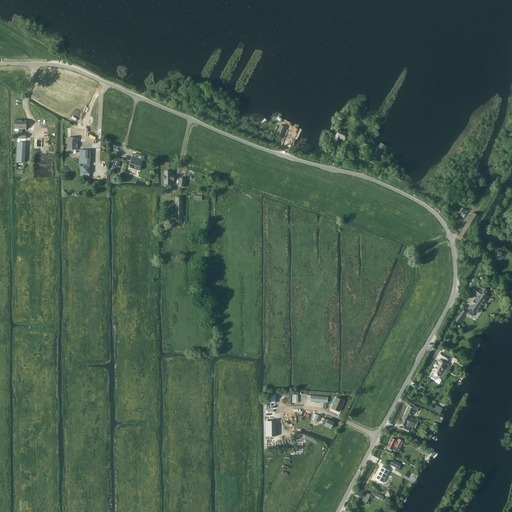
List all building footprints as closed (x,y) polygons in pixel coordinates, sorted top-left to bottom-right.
[(26,129),(27,121),(14,120),(14,129),(19,129),(19,134),(18,138),(26,139),(26,134),(22,134),(22,129),(26,129)] [(280,126),(276,137),(281,139),(285,128),(280,126)] [(68,138),(67,150),(77,150),(78,138),(83,139),(83,138),(84,138),(84,130),(81,130),(81,129),(76,129),(72,129),(72,138),(68,138)] [(337,146),(340,139),(344,141),(348,134),(339,129),(335,136),(336,137),(332,144),(337,146)] [(52,139),(37,139),(37,147),(52,147),(52,139)] [(18,142),(17,162),(24,163),(25,143),(18,142)] [(386,147),(381,143),(372,156),(378,160),(386,147)] [(80,150),(79,164),(81,164),(90,164),(91,151),(80,150)] [(138,171),(143,157),(134,154),(129,167),(138,171)] [(80,176),(89,176),(90,164),(81,164),(80,176)] [(170,185),(171,185),(171,179),(173,179),(173,175),(171,175),(171,171),(164,171),(164,185),(168,185),(170,185)] [(473,213),(459,235),(460,235),(464,238),(466,239),(479,217),(473,213)] [(493,257),(497,259),(498,261),(502,259),(501,257),(504,250),(499,248),(498,250),(497,249),(497,250),(496,250),(493,257)] [(472,291),(479,296),(476,301),(475,300),(471,305),(473,305),(470,309),(476,312),(477,313),(486,300),(485,299),(487,296),(486,295),(488,292),(482,288),(481,290),(475,287),(472,291)] [(458,323),(466,312),(463,310),(455,321),(458,323)] [(432,372),(430,377),(435,380),(437,377),(440,379),(446,369),(448,365),(444,362),(445,361),(447,362),(449,358),(456,362),(458,358),(450,353),(445,350),(443,354),(441,353),(439,357),(442,358),(441,361),(440,360),(438,363),(436,362),(434,366),(435,367),(432,372)] [(339,412),(343,401),(336,398),(331,409),(339,412)] [(405,415),(410,418),(413,412),(414,413),(415,411),(417,411),(419,408),(415,406),(414,409),(409,407),(405,415)] [(320,416),(313,413),(311,419),(318,422),(320,416)] [(418,422),(410,418),(405,415),(401,424),(409,428),(410,426),(415,429),(418,422)] [(331,429),(334,423),(327,420),(325,419),(322,424),(331,429)] [(275,422),(265,422),(266,437),(276,437),(275,422)] [(391,439),(387,447),(398,453),(403,442),(398,439),(397,442),(396,442),(391,439)] [(392,460),(389,464),(399,469),(401,465),(392,460)] [(376,478),(375,479),(377,480),(380,481),(380,482),(383,483),(383,482),(385,479),(385,480),(385,478),(387,476),(387,475),(387,474),(388,472),(389,472),(389,471),(387,470),(385,469),(385,468),(382,467),(381,469),(380,470),(378,473),(379,473),(378,474),(377,475),(377,476),(376,478)] [(367,504),(371,496),(366,493),(362,501),(367,504)]
